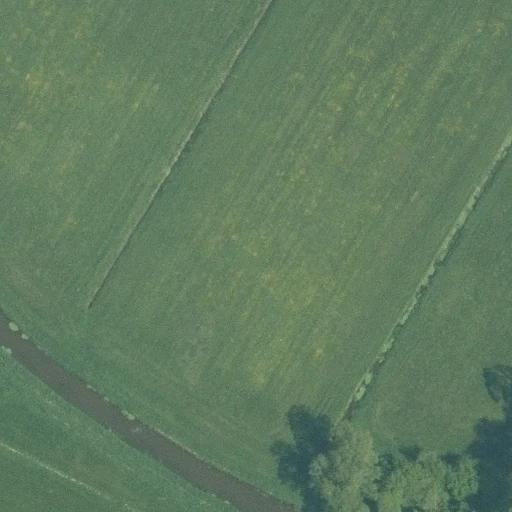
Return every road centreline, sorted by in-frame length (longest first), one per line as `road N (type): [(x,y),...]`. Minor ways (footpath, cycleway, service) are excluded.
road 1 (track): [(0,290),(118,388),(324,511)]
road 2 (track): [(223,511),(55,412),(0,363)]
